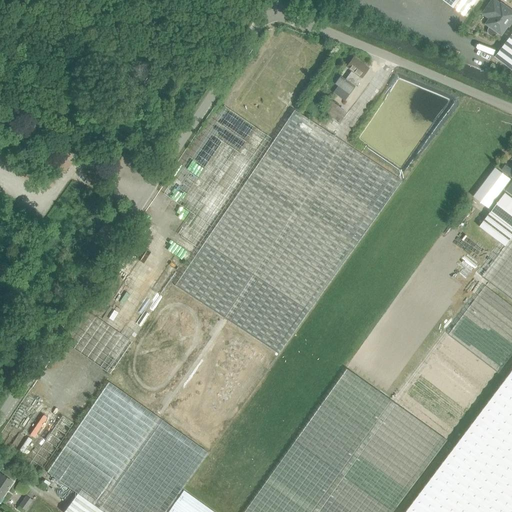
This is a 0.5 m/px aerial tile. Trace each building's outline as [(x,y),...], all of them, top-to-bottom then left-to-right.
[(501,36),(511,21),(511,11),(501,4),(500,5),(493,0),(492,0),(482,15),(489,20),(486,25),(490,28),(489,29),(488,31),(488,33),(489,35),(491,36),(493,36),(495,36),(496,35),(497,33),(501,36)] [(511,34),(495,57),(511,69),(511,34)] [(344,102),(367,69),(353,59),(346,69),(351,72),(345,80),(340,77),(340,76),(334,71),(328,80),(334,85),(329,92),(344,102)] [(339,124),(346,114),(330,102),(323,112),(339,124)] [(217,221),(270,135),(222,105),(165,195),(195,214),(187,227),(182,224),(177,232),(191,241),(207,215),(217,221)] [(244,185),(174,286),(219,315),(275,352),(278,354),(402,182),(399,180),(356,151),(344,143),(338,139),(295,111),(244,185)] [(489,209),(511,180),(495,168),(473,197),(489,209)] [(511,198),(506,194),(491,213),(511,228),(511,198)] [(466,207),(453,224),(458,228),(471,211),(466,207)] [(104,241),(111,230),(104,225),(97,237),(104,241)] [(511,238),(482,278),(511,300),(511,238)] [(395,511),(448,438),(450,439),(485,391),(511,355),(511,306),(485,286),(396,404),(348,370),(245,511),(395,511)] [(511,511),(511,371),(405,511),(511,511)] [(77,494),(102,511),(165,511),(207,453),(161,420),(108,383),(46,473),(77,494)] [(67,413),(77,419),(85,406),(76,400),(67,413)] [(60,414),(31,468),(43,475),(72,420),(60,414)] [(0,501),(12,483),(0,475),(0,501)] [(212,511),(183,491),(180,497),(168,511),(212,511)] [(102,511),(77,494),(63,511),(102,511)] [(25,511),(32,502),(25,497),(19,507),(25,511)]
